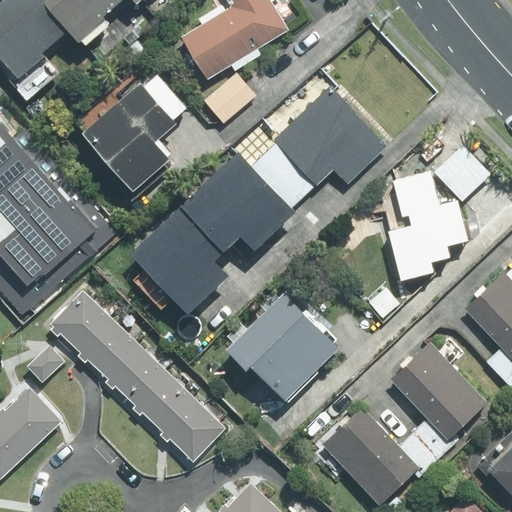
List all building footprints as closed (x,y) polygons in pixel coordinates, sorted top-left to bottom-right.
[(7,0),(0,6),(0,37),(27,71),(20,76),(35,94),(67,67),(53,50),(82,26),(64,0),(7,0)] [(128,0),(64,0),(82,26),(96,43),(128,17),(120,7),(128,0)] [(268,50),(263,43),(266,41),(294,22),(278,0),(223,0),(204,13),(208,19),(186,34),(214,76),(236,61),(241,68),(268,50)] [(180,147),(168,134),(204,103),(169,62),(133,92),(122,80),(83,114),(140,181),(180,147)] [(261,93),(243,70),(209,98),(228,121),(261,93)] [(281,130),(326,179),(340,166),(350,176),(389,139),(334,80),(281,130)] [(191,194),(236,240),(255,223),(270,239),(309,203),(305,198),(326,179),(281,130),(258,152),(248,141),(191,194)] [(398,222),(386,227),(403,274),(441,260),(439,254),(459,246),(456,238),(479,229),(465,193),(449,199),(437,165),(384,185),(398,222)] [(332,195),(309,217),(327,236),(367,198),(355,186),(338,202),(332,195)] [(236,240),(191,194),(138,244),(196,306),(243,262),(229,247),(236,240)] [(511,266),(509,270),(504,265),(467,305),(511,346),(511,266)] [(374,295),(390,314),(416,293),(401,274),(374,295)] [(295,284),(239,342),(294,395),(350,337),(295,284)] [(232,420),(89,286),(55,323),(198,456),(232,420)] [(382,502),(452,440),(497,401),(435,331),(390,370),(320,432),(382,502)] [(55,343),(35,361),(50,378),(70,360),(55,343)] [(67,419),(35,385),(0,419),(0,471),(7,478),(67,419)] [(511,445),(486,469),(511,497),(511,445)] [(286,511),(254,482),(225,511),(286,511)] [(486,511),(466,492),(446,511),(486,511)]
